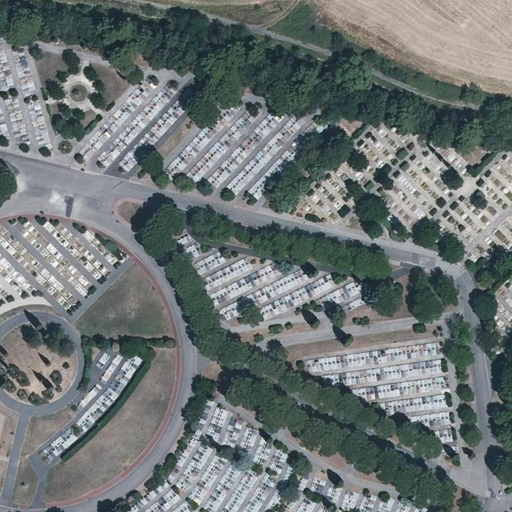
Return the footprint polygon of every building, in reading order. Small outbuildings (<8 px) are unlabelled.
[(258,199),(266,188),(257,181),(249,192),(258,199)] [(212,267),(225,261),(222,255),(209,262),(212,267)] [(344,293),(356,296),(359,285),(347,282),(344,293)] [(292,293),(292,303),(305,304),(305,294),(292,293)] [(87,403),(93,395),(99,399),(93,407),(105,410),(144,359),(133,351),(119,370),(121,356),(107,354),(105,352),(95,366),(107,368),(99,379),(100,372),(92,370),(89,382),(94,383),(89,389),(89,392),(81,402),(87,403)] [(309,373),(365,369),(364,354),(308,358),(309,373)] [(431,385),(420,385),(420,392),(442,393),(443,377),(431,377),(431,385)] [(379,385),(379,396),(391,396),(391,385),(379,385)] [(431,409),(445,408),(445,395),(430,396),(431,409)]
